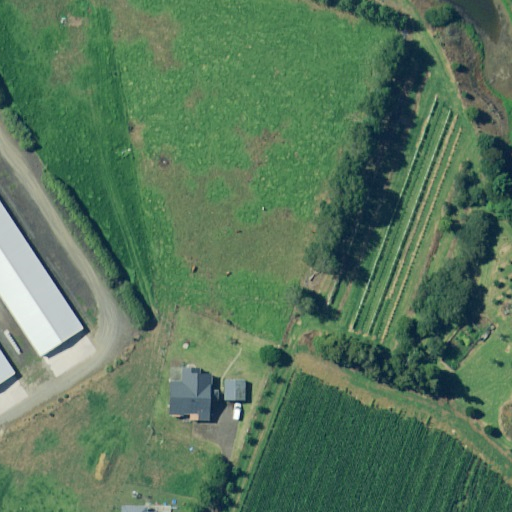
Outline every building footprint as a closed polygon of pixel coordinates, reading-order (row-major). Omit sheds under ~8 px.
[(91,335),(0,198),(0,300),(44,366),(91,335)] [(259,345),(245,340),(242,350),(256,354),(259,345)] [(0,388),(21,375),(0,343),(0,388)] [(198,370),(183,369),(183,382),(170,381),(169,416),(190,416),(190,421),(209,422),(209,402),(216,402),(216,392),(210,392),(210,376),(198,376),(198,370)] [(246,381),(225,380),(225,401),(245,402),(246,381)]
